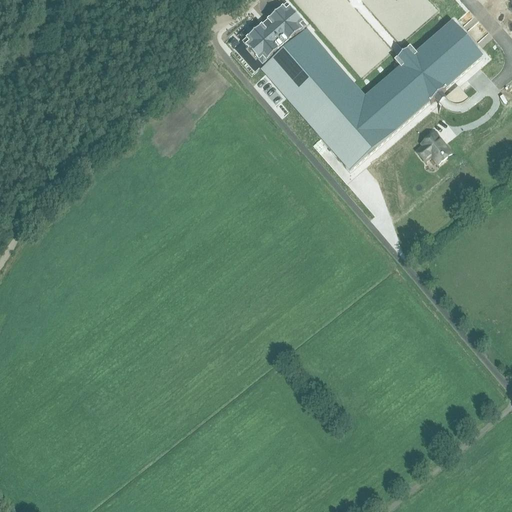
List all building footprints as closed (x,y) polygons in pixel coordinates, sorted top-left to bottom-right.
[(362,1),(329,27),(339,39),(364,70),(369,76),(380,67),(384,63),(439,20),(464,0),(366,0),(364,2),(362,1)] [(351,0),(335,0),(343,8),(352,0),(351,0)] [(328,24),(335,20),(331,12),(324,15),(328,24)] [(289,13),(249,48),(269,71),(264,75),(349,172),(480,57),(451,25),(415,57),(409,50),(394,63),(400,70),(364,102),(307,37),(309,35),(289,13)] [(220,91),(227,85),(219,75),(211,82),(220,91)] [(452,155),(442,143),(436,135),(422,146),(423,148),(417,153),(425,164),(426,163),(425,161),(432,156),(439,165),(438,166),(438,167),(452,155)]
